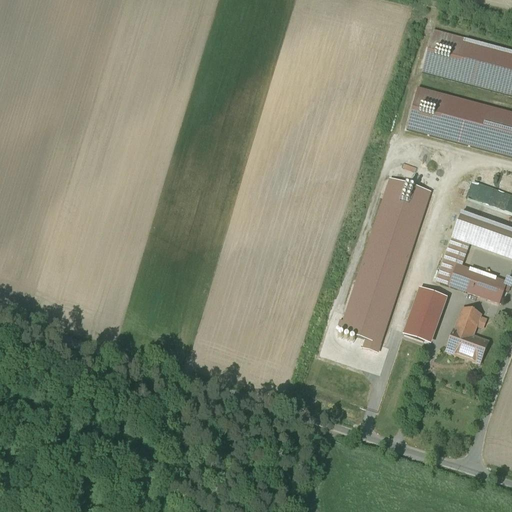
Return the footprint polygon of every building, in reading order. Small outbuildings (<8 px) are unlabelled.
[(511,55),(435,35),(424,75),(511,98),(511,55)] [(406,131),(511,158),(511,114),(417,89),(406,131)] [(431,194),(389,180),(339,334),(365,342),(362,351),(378,356),(431,194)] [(458,183),(456,194),(466,196),(468,185),(458,183)] [(490,206),(495,191),(474,184),(469,199),(490,206)] [(511,235),(460,217),(453,236),(444,263),(461,269),(469,248),(511,263),(511,235)] [(461,269),(444,263),(436,284),(448,288),(499,306),(506,286),(461,269)] [(481,317),(462,310),(454,332),(453,332),(445,354),(480,367),(488,345),(473,339),(477,329),(480,320),(481,317)] [(431,315),(422,338),(432,341),(440,318),(431,315)] [(486,322),(480,320),(477,329),(480,330),(483,329),(486,322)]
